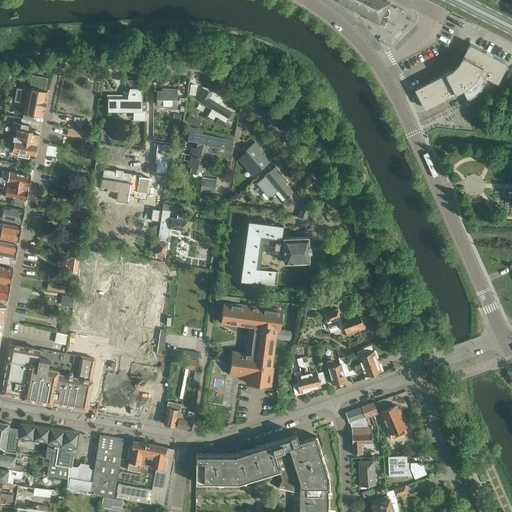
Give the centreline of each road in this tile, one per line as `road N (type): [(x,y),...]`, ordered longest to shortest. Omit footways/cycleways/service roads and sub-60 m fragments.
road 1 (residential): [(0,361),(58,69),(150,63),(197,68),(251,102),(334,202),(411,374)]
road 2 (tertiary): [(504,342),(391,84),(352,33),(308,0)]
road 3 (residential): [(193,441),(223,213),(244,216)]
road 4 (residential): [(185,440),(0,404)]
road 5 (residential): [(411,374),(468,511)]
road 6 (residential): [(193,441),(250,435),(333,403)]
